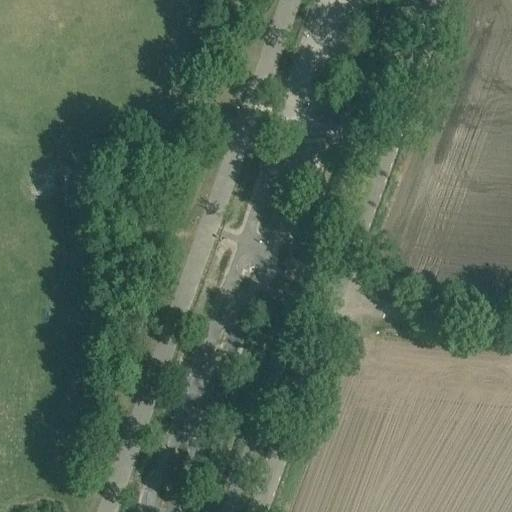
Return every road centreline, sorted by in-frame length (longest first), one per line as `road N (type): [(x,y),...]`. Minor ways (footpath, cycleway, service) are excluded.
road 1 (secondary): [(334,293),(440,0)]
road 2 (secondary): [(256,511),(334,293)]
road 3 (unclassified): [(511,325),(435,320),(334,293)]
